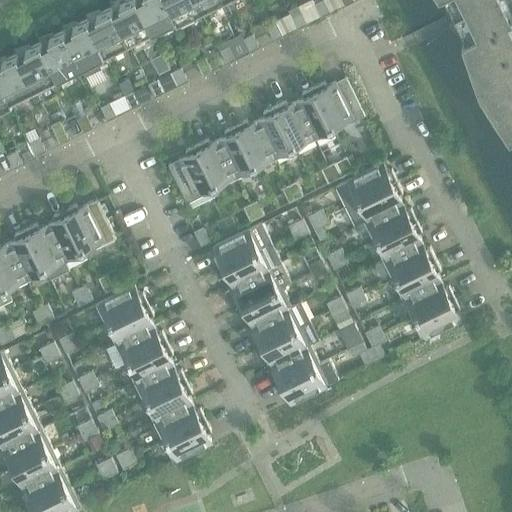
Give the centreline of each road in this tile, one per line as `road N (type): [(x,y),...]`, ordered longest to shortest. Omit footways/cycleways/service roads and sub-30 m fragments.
road 1 (residential): [(267,451),(121,138)]
road 2 (residential): [(503,320),(352,24)]
road 3 (residential): [(121,138),(352,24)]
road 4 (residential): [(299,511),(437,464),(451,511)]
road 5 (residential): [(0,198),(121,138)]
